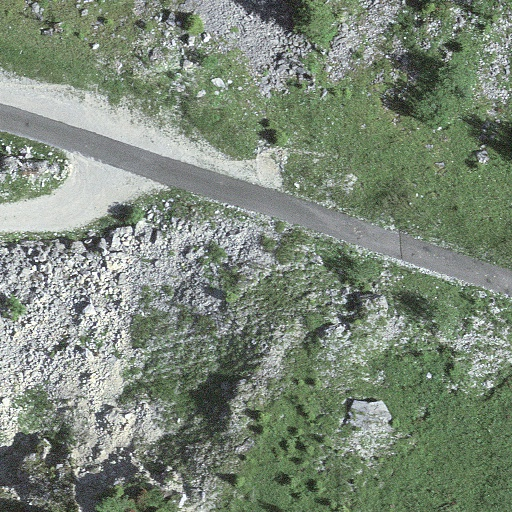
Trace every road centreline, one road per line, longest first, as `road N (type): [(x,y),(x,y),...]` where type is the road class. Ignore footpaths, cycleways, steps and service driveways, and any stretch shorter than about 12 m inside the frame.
road 1 (track): [(0,126),(511,295)]
road 2 (track): [(125,166),(107,204),(78,222),(0,223)]
